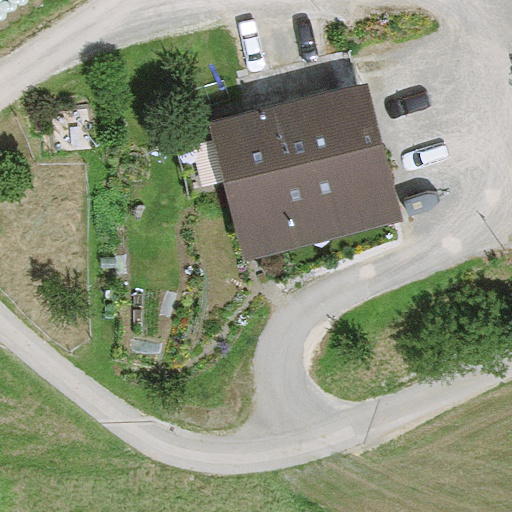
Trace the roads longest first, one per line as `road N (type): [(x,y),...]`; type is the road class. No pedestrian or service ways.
road 1 (track): [(0,334),(152,455),(228,458),(309,447),(511,359)]
road 2 (unknown): [(309,447),(293,349),(297,309),(315,285),(484,205),(511,177)]
